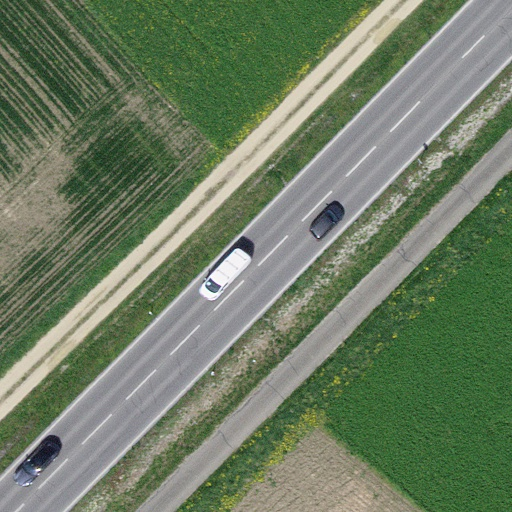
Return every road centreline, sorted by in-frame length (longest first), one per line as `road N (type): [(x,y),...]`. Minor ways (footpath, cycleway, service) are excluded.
road 1 (secondary): [(14,511),(511,4)]
road 2 (track): [(394,0),(0,400)]
road 3 (track): [(511,150),(153,511)]
